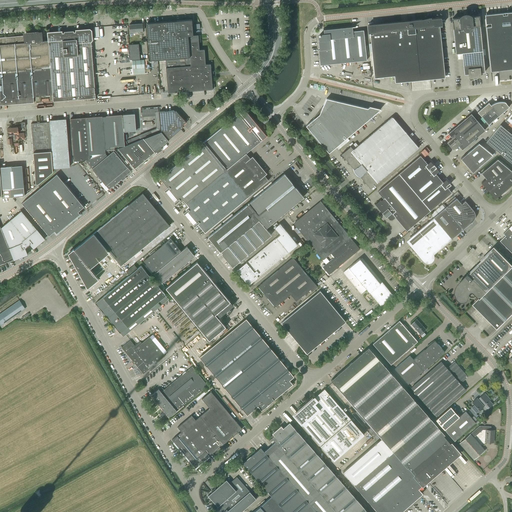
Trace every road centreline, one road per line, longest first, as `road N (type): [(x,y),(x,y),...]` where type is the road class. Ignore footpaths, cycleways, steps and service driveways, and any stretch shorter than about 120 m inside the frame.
road 1 (unclassified): [(271,117),(307,78),(306,31),(320,18),(502,0)]
road 2 (unclassified): [(193,488),(52,248)]
road 3 (unclassified): [(314,381),(142,173)]
road 4 (unclassified): [(235,73),(190,10),(0,26)]
road 5 (unclassified): [(420,287),(271,117)]
road 6 (unclassified): [(0,116),(167,102),(201,123)]
road 7 (unclassified): [(509,438),(500,374),(420,287)]
road 8 (unclassified): [(193,488),(314,381)]
road 9 (unclassified): [(495,217),(415,122),(416,104)]
road 10 (unclassified): [(314,381),(420,287)]
